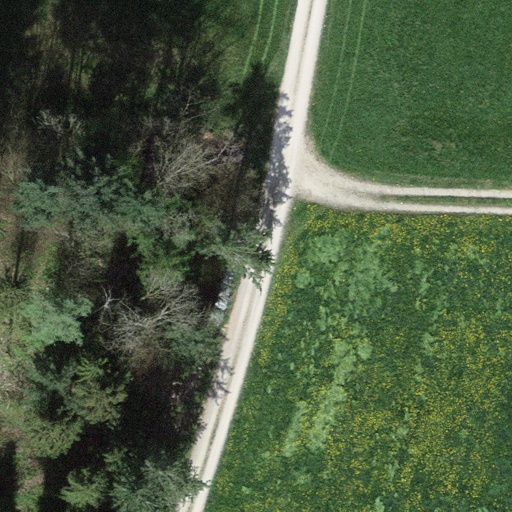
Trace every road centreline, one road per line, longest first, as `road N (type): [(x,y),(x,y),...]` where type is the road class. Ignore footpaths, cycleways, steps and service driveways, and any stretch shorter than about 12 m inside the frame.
road 1 (track): [(282,166),(268,258),(188,511)]
road 2 (track): [(286,145),(0,124)]
road 3 (track): [(282,166),(355,192),(511,199)]
road 4 (track): [(314,0),(282,166)]
